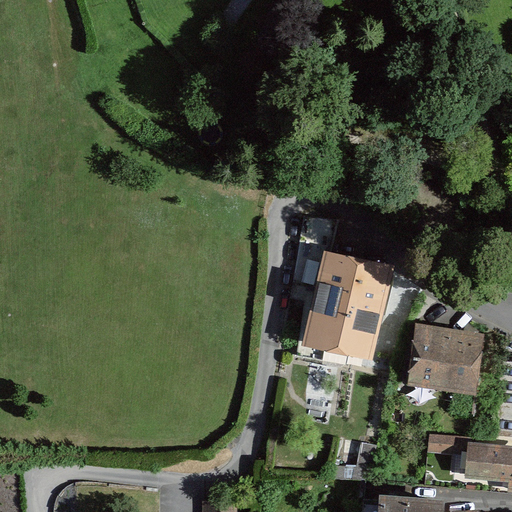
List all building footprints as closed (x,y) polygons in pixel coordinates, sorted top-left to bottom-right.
[(301,351),(372,369),(396,275),(325,257),(301,351)] [(484,333),(414,325),(407,386),(477,395),(484,333)] [(468,444),(472,445),(472,438),(430,435),(428,454),(467,456),(468,444)] [(467,456),(465,480),(509,483),(509,492),(511,492),(511,447),(472,445),(468,444),(467,456)] [(378,511),(444,511),(445,504),(379,499),(378,511)]
